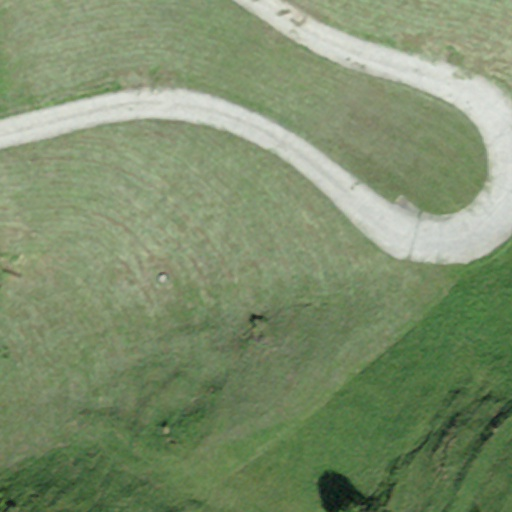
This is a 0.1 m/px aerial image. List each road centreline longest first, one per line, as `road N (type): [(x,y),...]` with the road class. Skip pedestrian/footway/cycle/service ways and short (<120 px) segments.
road 1 (residential): [(0,133),(109,105),(234,116),(313,162),(417,243),(473,233),(511,184)]
road 2 (residential): [(511,162),(480,91),(325,39),(264,0)]
